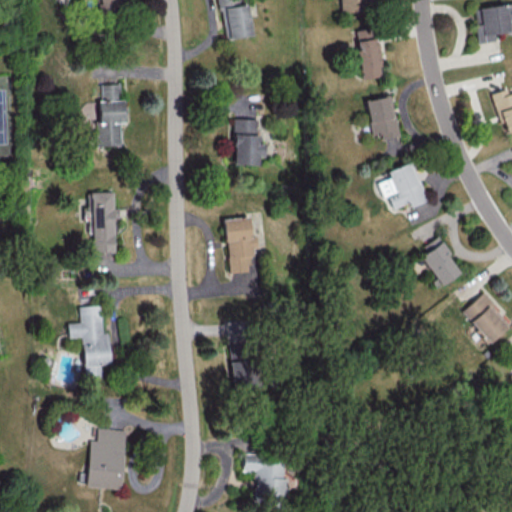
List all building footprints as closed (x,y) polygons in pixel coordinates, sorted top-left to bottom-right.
[(95,0),(97,11),(119,8),(118,0),(95,0)] [(250,34),(245,2),(239,3),(238,0),(216,0),(223,39),(250,34)] [(338,0),(339,11),(369,10),(369,0),(338,0)] [(511,2),(476,7),(478,23),(472,24),(474,43),(493,40),(492,33),(507,31),(506,20),(511,19),(511,2)] [(360,79),(380,75),(372,27),(352,30),(360,79)] [(121,122),(120,83),(98,83),(99,121),(94,121),(95,146),(118,145),(118,122),(121,122)] [(489,93),(502,133),(511,129),(511,91),(503,94),(502,89),(489,93)] [(370,134),(378,132),(380,139),(397,135),(388,94),(362,100),(370,134)] [(255,118),(232,117),(231,164),(255,164),(255,155),(261,156),(261,142),(254,142),(255,118)] [(374,181),(380,198),(384,196),(389,208),(407,202),(408,207),(424,201),(409,160),(384,170),(387,177),(374,181)] [(111,251),(111,217),(116,217),(115,207),(111,207),(110,191),(89,191),(89,252),(111,251)] [(226,272),(245,271),(245,263),(251,263),(250,247),(254,247),(253,235),(247,235),(246,216),(222,218),(226,272)] [(457,272),(435,236),(420,245),(423,251),(418,255),(437,284),(457,272)] [(508,322),(479,291),(458,311),(486,342),(508,322)] [(107,362),(105,331),(100,332),(98,304),(76,305),(76,321),(65,322),(65,337),(79,336),(82,375),(100,374),(99,363),(107,362)] [(248,381),(244,332),(225,333),(230,383),(248,381)] [(84,486),(120,488),(123,429),(95,427),(94,440),(87,439),(84,486)] [(239,468),(252,470),(250,504),(282,507),(285,476),(279,476),(281,455),(240,452),(239,468)]
